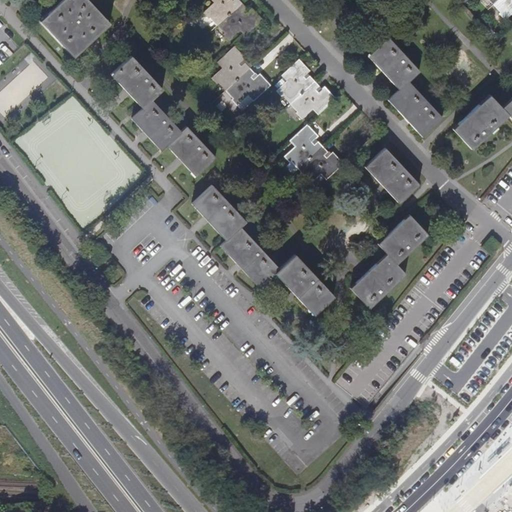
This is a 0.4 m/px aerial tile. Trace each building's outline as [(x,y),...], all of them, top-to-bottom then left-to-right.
[(59,3),(39,21),(74,58),(88,44),(91,41),(110,23),(87,0),(62,0),(61,1),(59,3)] [(211,0),(213,2),(202,12),(208,18),(210,17),(224,32),(223,34),(229,40),(240,30),(244,36),(262,20),(251,8),(245,13),(243,11),(246,8),(238,0),(233,0),(232,0),(211,0)] [(511,12),(511,0),(489,0),(501,12),(499,14),(505,20),(511,12)] [(387,37),(367,55),(381,71),(398,90),(387,100),(408,122),(422,137),(442,118),(408,81),(419,71),(387,37)] [(222,68),(211,78),(217,84),(218,83),(232,98),(231,100),(236,106),(248,96),(253,101),(270,85),(259,73),(253,79),(251,77),(255,73),(244,62),(241,65),(239,63),(245,58),(234,46),(216,62),(222,68)] [(131,56),(110,74),(124,89),(129,95),(142,108),(131,118),(143,132),(148,137),(160,150),(166,145),(178,159),(183,163),(195,176),(215,157),(186,126),(180,131),(151,99),(162,89),(131,56)] [(296,113),(301,119),(312,109),(317,114),(335,98),(324,86),(318,92),(315,89),(319,86),(309,76),(306,79),(303,76),(309,71),(298,59),(281,75),(286,81),(276,91),(281,97),(283,96),(297,111),(296,113)] [(465,119),(452,132),(471,152),(506,121),(508,119),(511,122),(511,99),(500,110),(489,97),(470,114),(465,119)] [(317,136),(307,124),(289,141),(295,146),(284,156),(289,162),(291,161),(305,176),(303,178),(309,184),(320,174),(326,180),(343,164),(332,152),(326,158),(324,155),(327,152),(317,141),(314,144),(312,141),(317,136)] [(418,185),(384,147),(374,156),(364,166),(380,184),(398,203),(418,185)] [(211,185),(191,204),(204,217),(207,222),(222,238),(225,240),(219,245),(241,269),(258,287),(273,273),(276,275),(291,292),(296,297),(313,315),(333,296),(293,254),(279,268),(240,226),(245,221),(211,185)] [(363,275),(349,288),(369,308),(405,274),(396,264),(427,234),(408,214),(395,227),(390,231),(377,243),(386,254),(384,255),(363,275)]
